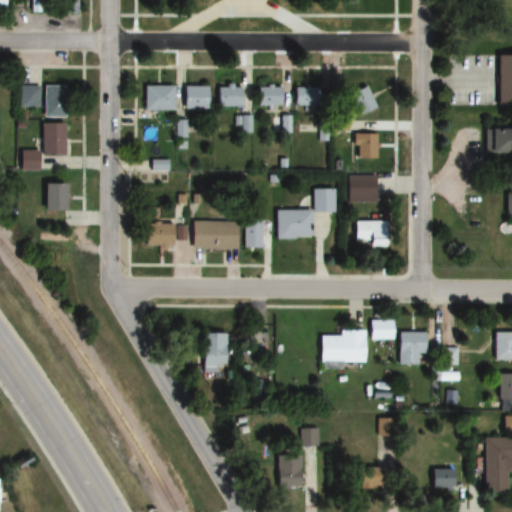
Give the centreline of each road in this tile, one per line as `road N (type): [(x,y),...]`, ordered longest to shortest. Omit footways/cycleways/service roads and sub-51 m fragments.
road 1 (residential): [(0,40),(421,45)]
road 2 (residential): [(111,288),(511,290)]
road 3 (residential): [(109,0),(111,288)]
road 4 (residential): [(421,0),(420,288)]
road 5 (residential): [(111,288),(237,511)]
road 6 (primary): [(0,350),(105,511)]
